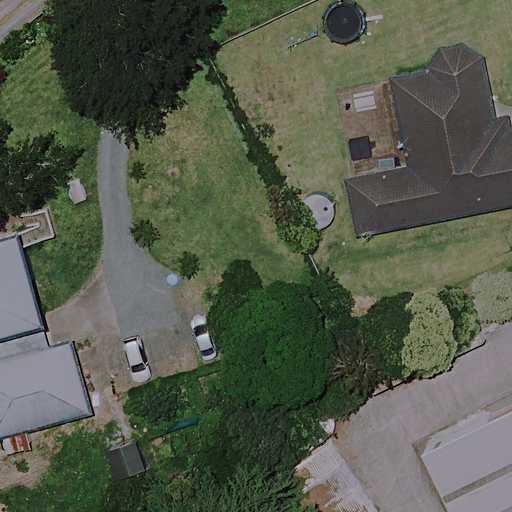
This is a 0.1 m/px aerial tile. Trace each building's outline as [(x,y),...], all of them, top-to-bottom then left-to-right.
[(484,42),(440,51),(443,68),(392,78),(409,169),(346,181),(357,236),(511,205),(511,121),(500,124),(484,42)] [(0,333),(45,322),(19,226),(0,230),(0,333)] [(0,435),(90,412),(72,345),(0,364),(0,435)] [(511,511),(511,412),(416,462),(442,511),(511,511)] [(371,511),(323,439),(273,472),(298,511),(371,511)]
